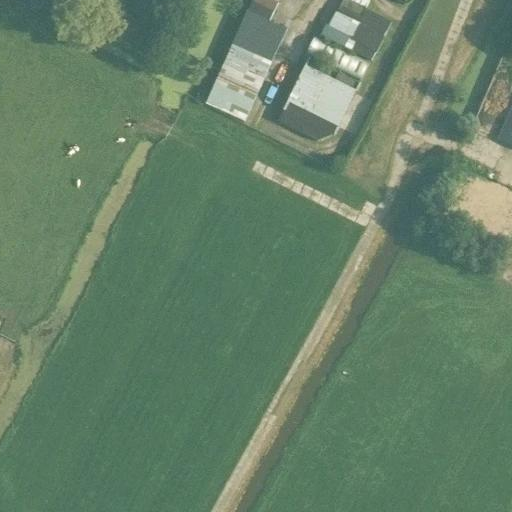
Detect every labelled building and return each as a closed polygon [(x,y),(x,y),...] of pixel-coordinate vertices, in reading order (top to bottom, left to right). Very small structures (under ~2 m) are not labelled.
[(267,0),(253,0),(248,12),(269,22),(278,5),(267,0)] [(326,26),(320,37),(371,63),(375,54),(376,55),(384,39),(391,24),(344,0),(343,0),(329,28),(326,26)] [(367,0),(345,0),(365,10),(370,1),(367,0)] [(248,12),(206,106),(246,124),(288,30),(269,22),(248,12)] [(315,37),(305,56),(359,82),(369,63),(319,39),(315,37)] [(305,68),(278,124),(317,143),(335,137),(356,94),(305,68)] [(511,145),(511,109),(499,140),(511,145)]
